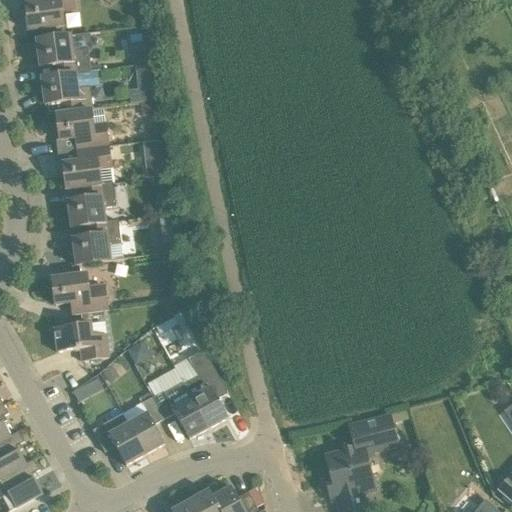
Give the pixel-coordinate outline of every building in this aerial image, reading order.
[(41,0),(42,5),(26,7),(30,34),(64,29),(62,14),(75,13),(72,0),(41,0)] [(71,38),(37,43),(41,70),(52,68),(54,79),(76,76),(76,77),(92,75),(89,52),(73,54),(71,38)] [(148,66),(146,53),(132,55),(133,68),(148,66)] [(62,105),(63,116),(91,113),(94,113),(91,90),(78,91),(76,77),(76,76),(54,79),(42,81),(46,107),(62,105)] [(150,91),(131,93),(129,93),(131,103),(151,101),(150,91)] [(153,104),(140,106),(142,118),(154,116),(153,104)] [(63,116),(57,117),(60,144),(76,141),(78,152),(109,148),(104,112),(94,113),(91,113),(63,116)] [(160,143),(143,145),(145,161),(162,159),(160,143)] [(112,171),(109,148),(78,152),(80,164),(64,166),(67,192),(83,190),(101,187),(99,173),(112,171)] [(85,201),(69,203),(72,230),(88,228),(106,224),(104,211),(117,209),(114,185),(101,187),(83,190),(85,201)] [(159,219),(161,228),(173,226),(172,217),(159,219)] [(119,223),(106,224),(88,228),(90,239),(74,241),(77,268),(111,263),(109,248),(122,247),(119,223)] [(53,281),(56,308),(72,306),(74,318),(81,317),(107,314),(108,313),(105,288),(89,290),(87,277),(53,281)] [(93,338),(91,326),(83,327),(55,330),(58,354),(81,351),(83,364),(110,360),(107,336),(93,338)] [(200,376),(183,386),(208,431),(228,420),(217,399),(227,394),(204,351),(191,358),(200,376)] [(145,381),(151,396),(194,377),(187,362),(145,381)] [(111,367),(102,374),(110,385),(120,378),(111,367)] [(153,399),(164,421),(175,416),(189,442),(208,431),(183,386),(165,396),(163,393),(153,399)] [(80,404),(90,399),(84,389),(74,394),(80,404)] [(147,414),(128,425),(146,457),(165,447),(154,427),(164,421),(153,399),(150,395),(139,401),(142,405),(147,414)] [(9,416),(4,406),(0,408),(0,444),(12,438),(2,420),(9,416)] [(511,406),(503,413),(511,425),(511,406)] [(375,460),(373,451),(397,445),(392,425),(409,421),(407,412),(390,417),(390,414),(350,424),(354,443),(342,446),(344,454),(327,458),(331,476),(326,477),(326,478),(332,502),(337,501),(339,511),(368,511),(365,497),(376,494),(368,462),(375,460)] [(126,468),(146,457),(128,425),(109,435),(104,426),(93,432),(105,453),(115,448),(126,468)] [(0,480),(0,481),(27,466),(17,449),(25,444),(19,434),(12,438),(0,444),(0,480)] [(27,466),(0,481),(0,501),(9,496),(17,511),(43,496),(33,477),(41,472),(35,462),(27,466)] [(511,503),(511,477),(498,491),(511,503)] [(509,511),(491,497),(489,488),(468,497),(474,511),(509,511)] [(265,511),(264,511),(258,511),(248,494),(238,500),(231,489),(213,499),(220,511),(265,511)] [(195,511),(220,511),(213,499),(209,492),(191,503),(195,511)] [(195,511),(191,503),(174,511),(195,511)]
